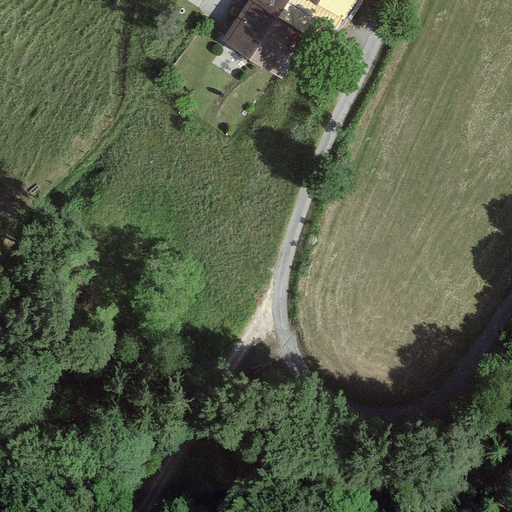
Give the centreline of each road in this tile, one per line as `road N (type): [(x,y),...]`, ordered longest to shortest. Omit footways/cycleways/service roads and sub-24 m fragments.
road 1 (track): [(398,0),(315,174),(291,250),(287,342)]
road 2 (track): [(287,342),(300,375),(322,399),(376,418),(441,398),(511,316)]
